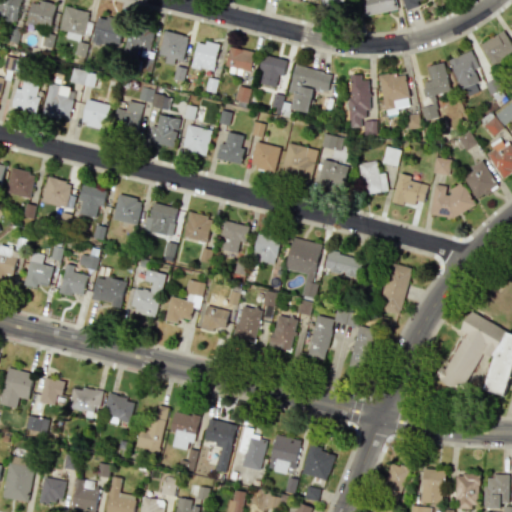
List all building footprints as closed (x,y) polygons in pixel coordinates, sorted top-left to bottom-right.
[(0,0),(0,20),(18,21),(18,0),(0,0)] [(360,0),(363,15),(396,9),(393,0),(360,0)] [(403,0),(407,10),(418,5),(416,1),(419,0),(403,0)] [(66,31),(65,38),(81,42),(88,11),(64,6),(58,30),(66,31)] [(92,42),(119,46),(123,20),(96,16),(92,42)] [(123,53),(136,56),(138,48),(149,51),(154,31),(130,26),(123,53)] [(158,54),(165,56),(163,63),(173,65),(174,58),(183,60),(188,36),(163,30),(158,54)] [(511,53),(511,46),(502,30),(479,44),(492,65),(511,53)] [(190,66),(212,71),(219,44),(205,40),(204,44),(196,42),(190,66)] [(241,73),(242,70),(250,71),(254,51),(228,46),(223,70),(241,73)] [(460,89),(463,87),(467,96),(478,92),(474,83),(482,80),(470,50),(448,59),(460,89)] [(262,70),(259,84),(275,87),(277,75),(283,76),(286,59),(261,55),(258,70),(262,70)] [(152,59),(143,57),(140,69),(150,71),(152,59)] [(426,66),(429,80),(421,82),(425,97),(429,96),(431,104),(420,107),(423,120),(438,117),(432,95),(450,91),(443,62),(426,66)] [(287,91),(294,92),(290,109),(307,113),(313,88),(326,92),(331,73),(294,64),(287,91)] [(94,86),(95,72),(70,69),(69,83),(94,86)] [(378,77),(385,115),(396,113),(395,108),(409,105),(403,72),(378,77)] [(367,76),(348,77),(349,127),(360,127),(359,118),(368,118),(367,76)] [(38,82),(22,80),(21,88),(15,87),(12,105),(37,109),(39,97),(36,96),(38,82)] [(69,119),(73,99),(67,98),(69,87),(47,83),(42,114),(69,119)] [(247,103),(250,88),(237,85),(234,100),(247,103)] [(170,97),(152,92),(153,89),(141,86),(137,100),(166,109),(170,97)] [(273,94),(271,105),(280,107),(282,96),(273,94)] [(492,135),(502,127),(501,126),(511,117),(511,97),(481,123),(492,135)] [(104,129),(110,105),(86,99),(80,123),(104,129)] [(116,108),(110,129),(134,135),(142,104),(127,101),(125,110),(116,108)] [(408,128),(418,126),(416,113),(406,115),(408,128)] [(178,118),(158,115),(156,126),(149,125),(147,142),(174,146),(178,118)] [(362,134),(375,134),(375,120),(362,120),(362,134)] [(209,128),(185,126),(183,150),(207,153),(209,128)] [(464,149),(476,143),(469,130),(457,137),(464,149)] [(240,148),(243,135),(227,131),(224,143),(219,142),(216,158),(240,164),(243,148),(240,148)] [(321,147),(339,150),(341,137),(323,133),(321,147)] [(511,153),(505,139),(485,149),(499,177),(511,170),(511,153)] [(279,146),(254,142),(249,167),(274,172),(279,146)] [(309,182),(317,150),(288,142),(279,174),(309,182)] [(396,166),(399,149),(384,146),(381,163),(396,166)] [(449,159),(434,157),(432,172),(447,174),(449,159)] [(342,189),(348,166),(322,159),(316,183),(342,189)] [(474,198),(496,187),(483,159),(469,165),(472,171),(463,175),(474,198)] [(387,190),(383,172),(377,174),(375,160),(357,163),(363,195),(387,190)] [(35,173),(10,167),(4,192),(28,198),(35,173)] [(391,199),(421,206),(427,181),(397,174),(391,199)] [(66,206),(70,180),(45,177),(42,203),(66,206)] [(429,211),(467,217),(472,188),(447,184),(447,186),(434,184),(429,211)] [(76,213),(95,217),(97,205),(102,206),(106,190),(82,185),(76,213)] [(111,219),(136,225),(142,200),(117,194),(111,219)] [(144,229),(170,236),(177,208),(151,201),(144,229)] [(211,216),(187,213),(184,238),(208,241),(211,216)] [(249,226),(223,220),(218,236),(224,238),(221,249),(236,253),(240,241),(245,242),(249,226)] [(260,253),(258,261),(274,264),(279,239),(256,234),(252,252),(260,253)] [(284,268),(305,273),(300,295),(314,298),(317,283),(312,282),(320,245),(291,239),(284,268)] [(0,247),(0,273),(13,275),(15,256),(10,256),(11,247),(0,246),(0,247)] [(328,251),(323,269),(356,277),(360,258),(328,251)] [(22,284),(35,288),(36,284),(47,287),(52,266),(40,263),(43,255),(31,252),(22,284)] [(80,252),(77,265),(95,268),(97,255),(80,252)] [(377,309),(398,314),(411,268),(390,262),(377,309)] [(72,272),(73,265),(65,263),(58,291),(81,297),(86,275),(72,272)] [(164,273),(145,269),(143,281),(150,282),(149,290),(135,287),(130,312),(155,317),(164,273)] [(119,306),(125,282),(96,274),(90,299),(119,306)] [(169,296),(164,320),(177,323),(178,317),(189,319),(192,306),(198,308),(203,283),(188,279),(184,299),(169,296)] [(200,328),(223,332),(227,310),(204,305),(200,328)] [(233,337),(254,341),(260,309),(239,305),(233,337)] [(315,315),(306,356),(324,359),(332,322),(356,327),(348,367),(365,370),(374,328),(357,325),(360,313),(335,308),(333,318),(315,315)] [(482,388),(502,395),(511,362),(511,333),(506,331),(470,310),(459,329),(465,332),(444,368),(440,366),(434,374),(439,377),(438,379),(459,391),(460,389),(465,391),(469,383),(465,380),(482,352),(489,356),(490,354),(493,355),(482,388)] [(268,346),(289,351),(296,318),(276,314),(268,346)] [(0,398),(0,404),(15,408),(18,397),(27,399),(32,374),(7,368),(0,398)] [(63,382),(44,377),(38,400),(57,405),(63,382)] [(67,409),(92,416),(94,407),(98,408),(102,392),(73,385),(67,409)] [(134,400),(108,394),(102,420),(117,424),(118,420),(129,422),(134,400)] [(167,406),(153,404),(148,432),(138,430),(135,448),(159,452),(167,406)] [(169,431),(174,432),(171,446),(185,449),(187,441),(193,443),(199,416),(173,410),(169,431)] [(48,419),(27,415),(24,428),(45,432),(48,419)] [(203,442),(218,444),(215,470),(226,472),(234,423),(207,419),(203,442)] [(259,470),(265,442),(257,440),(259,432),(242,428),(237,451),(243,452),(240,466),(259,470)] [(294,468),(300,440),(274,434),(267,469),(285,473),(286,467),(294,468)] [(334,453),(309,445),(300,472),(325,481),(334,453)] [(196,450),(188,449),(186,461),(179,460),(178,467),(193,470),(196,450)] [(1,497),(27,502),(33,467),(7,462),(1,497)] [(406,467),(388,463),(381,494),(399,498),(406,467)] [(442,503),(443,470),(421,469),(420,502),(442,503)] [(455,474),(454,508),(475,508),(476,474),(455,474)] [(500,508),(500,501),(507,502),(508,475),(484,474),(483,508),(500,508)] [(60,503),(65,480),(43,476),(38,499),(60,503)] [(132,511),(136,496),(118,492),(121,478),(111,476),(103,511),(132,511)] [(175,480),(162,478),(160,493),(172,495),(175,480)] [(92,511),(94,511),(99,483),(74,479),(69,508),(92,511)] [(303,497),(316,501),(320,489),(307,485),(303,497)] [(241,511),(244,491),(233,490),(232,499),(227,498),(226,511),(227,511),(241,511)] [(174,511),(196,511),(197,506),(191,505),(191,499),(176,497),(174,511)] [(311,511),(313,508),(299,502),(294,511),(311,511)]
